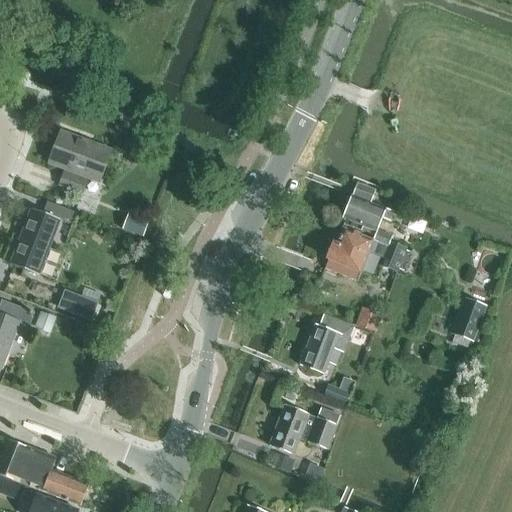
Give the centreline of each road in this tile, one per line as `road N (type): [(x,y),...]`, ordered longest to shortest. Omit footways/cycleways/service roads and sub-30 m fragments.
road 1 (tertiary): [(172,476),(193,427),(222,280),(306,115),(352,0)]
road 2 (residential): [(172,476),(0,407)]
